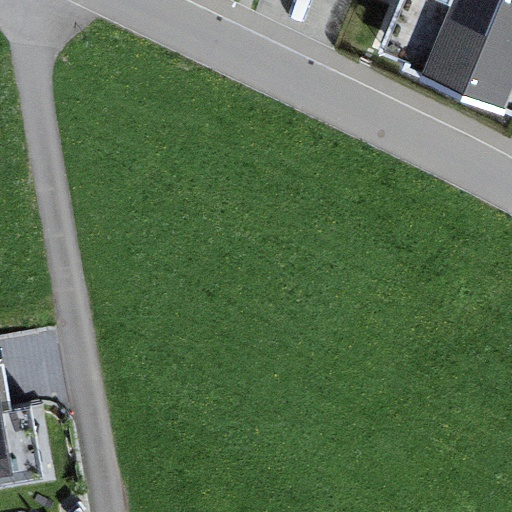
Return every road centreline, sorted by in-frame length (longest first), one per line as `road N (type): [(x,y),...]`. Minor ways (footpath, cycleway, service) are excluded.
road 1 (residential): [(5,0),(74,511)]
road 2 (residential): [(123,0),(511,185)]
